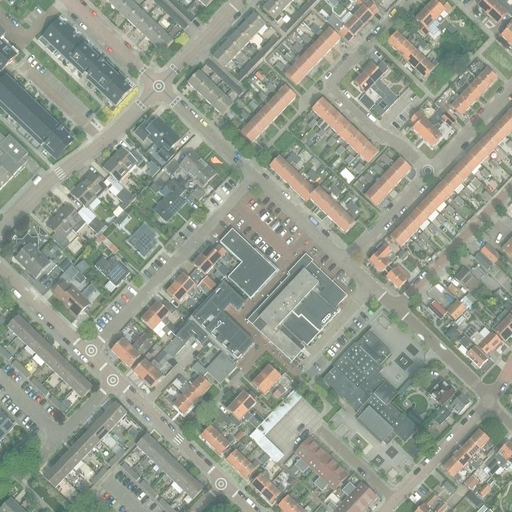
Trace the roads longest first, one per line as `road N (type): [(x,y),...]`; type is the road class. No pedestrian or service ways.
road 1 (residential): [(252,176),(88,353)]
road 2 (residential): [(511,186),(396,308)]
road 3 (residential): [(223,481),(110,374)]
road 4 (residential): [(384,511),(488,400)]
road 5 (tertiary): [(0,231),(101,142)]
road 6 (residential): [(428,171),(328,84)]
road 7 (residential): [(252,176),(158,86)]
road 8 (residential): [(488,400),(396,308)]
road 9 (residential): [(346,264),(252,176)]
road 10 (residential): [(158,86),(67,0)]
road 11 (residential): [(346,264),(428,171)]
road 12 (residential): [(88,353),(0,268)]
road 13 (residential): [(428,171),(511,85)]
